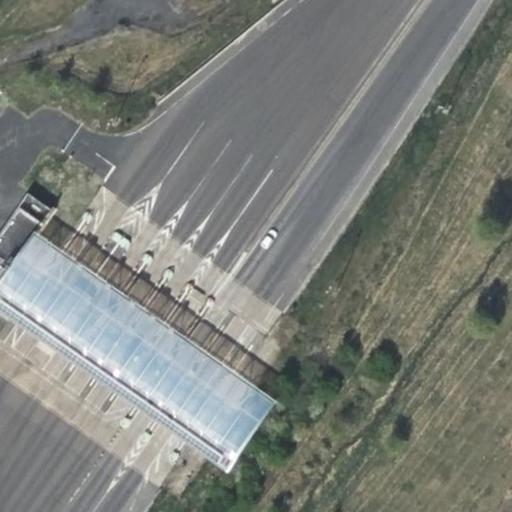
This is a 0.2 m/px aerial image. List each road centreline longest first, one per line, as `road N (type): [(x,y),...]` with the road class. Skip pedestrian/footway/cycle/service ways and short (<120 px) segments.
road 1 (motorway): [(91,511),(451,0)]
road 2 (motorway): [(292,119),(263,206),(180,335),(129,400),(32,471)]
road 3 (motorway): [(292,119),(32,471)]
road 4 (motorway): [(384,0),(292,119)]
